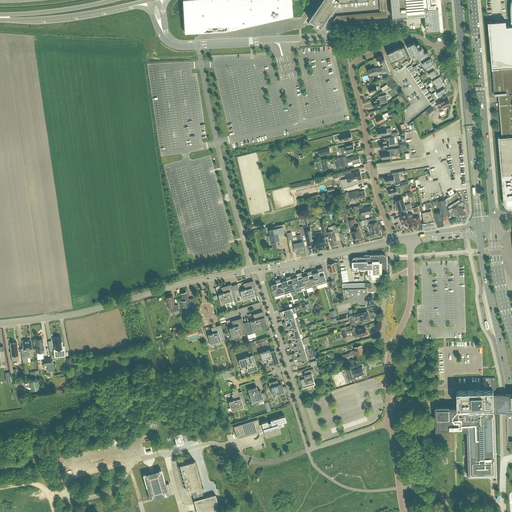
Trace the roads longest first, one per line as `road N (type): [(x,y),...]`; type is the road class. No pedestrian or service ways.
road 1 (residential): [(391,240),(351,65),(406,37),(422,38),(456,89)]
road 2 (tertiary): [(0,323),(74,314),(258,269)]
road 3 (unclassified): [(165,36),(178,43),(308,38),(343,24),(423,21)]
road 4 (secondary): [(458,0),(478,222)]
road 5 (secondary): [(493,220),(472,0)]
road 6 (secondary): [(478,231),(511,440)]
road 7 (unclassified): [(313,448),(381,424),(392,343)]
road 8 (primary): [(0,19),(149,0)]
road 9 (tertiary): [(258,269),(391,240)]
